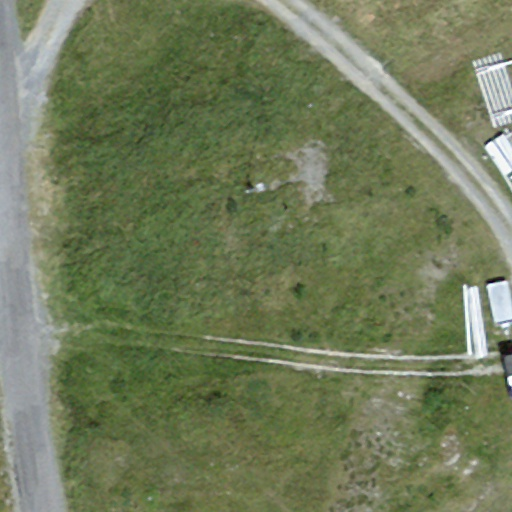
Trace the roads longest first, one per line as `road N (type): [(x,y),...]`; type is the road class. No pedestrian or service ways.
road 1 (unclassified): [(1,0),(12,324),(43,511)]
road 2 (track): [(284,0),(465,166),(511,244)]
road 3 (track): [(4,112),(69,0)]
